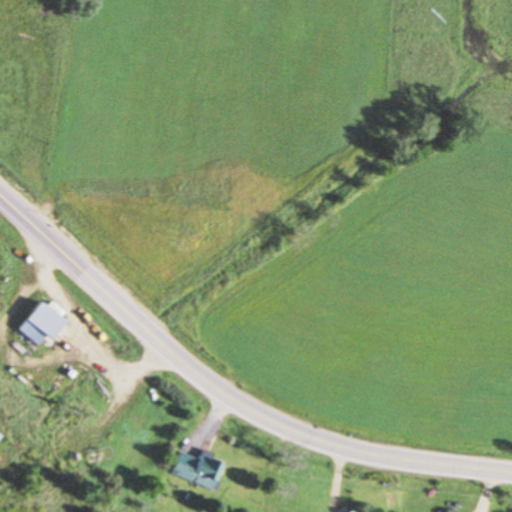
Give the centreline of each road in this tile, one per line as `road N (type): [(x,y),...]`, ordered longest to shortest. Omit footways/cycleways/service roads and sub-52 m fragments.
road 1 (primary): [(323,447),(299,443),(211,388),(0,196)]
road 2 (primary): [(511,478),(323,447)]
